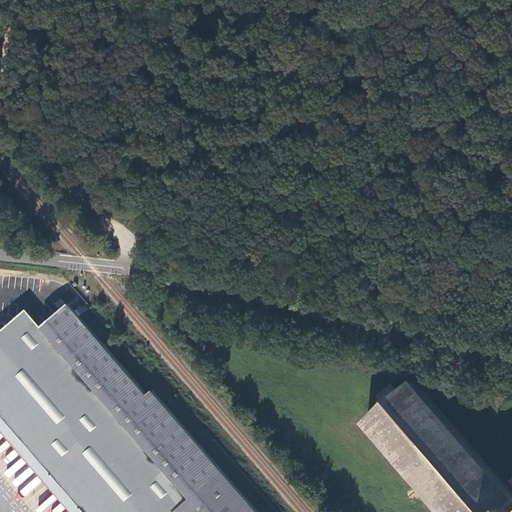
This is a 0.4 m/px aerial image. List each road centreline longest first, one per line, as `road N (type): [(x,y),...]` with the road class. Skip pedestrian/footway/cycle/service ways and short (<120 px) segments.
road 1 (unclassified): [(511,345),(316,299),(0,255)]
road 2 (track): [(2,105),(78,195),(116,225)]
